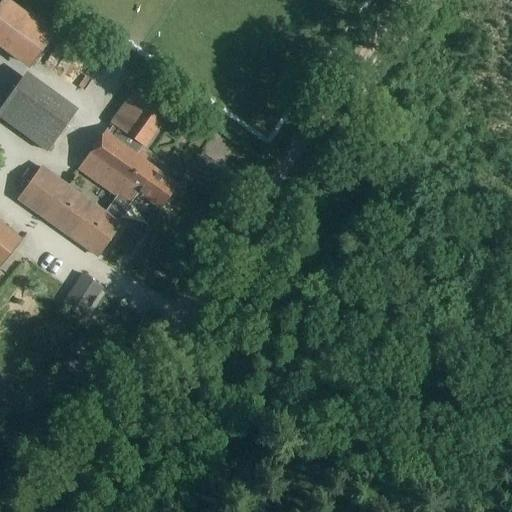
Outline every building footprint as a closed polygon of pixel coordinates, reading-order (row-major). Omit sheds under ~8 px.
[(0,49),(12,58),(26,68),(31,62),(52,32),(20,9),(6,0),(2,0),(0,3),(0,49)] [(0,117),(47,152),(74,115),(22,78),(0,108),(0,117)] [(26,169),(15,185),(24,191),(18,200),(98,257),(121,225),(118,222),(135,198),(142,203),(145,199),(160,209),(177,184),(145,161),(148,157),(139,151),(143,146),(145,147),(168,115),(134,91),(111,123),(113,124),(109,130),(107,128),(78,170),(117,196),(105,213),(40,168),(35,175),(26,169)] [(0,264),(20,240),(0,223),(0,264)] [(60,304),(82,319),(102,288),(81,274),(60,304)]
